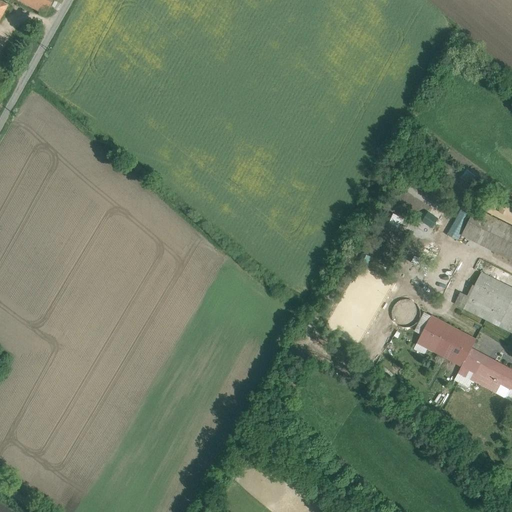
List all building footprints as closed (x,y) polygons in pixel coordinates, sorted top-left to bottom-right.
[(53,0),(17,0),(45,15),(53,0)] [(511,227),(475,209),(462,235),(511,260),(511,227)] [(511,288),(482,273),(469,298),(463,308),(511,333),(511,288)] [(469,298),(460,294),(455,304),(463,308),(469,298)] [(419,319),(420,314),(419,308),(416,304),(412,301),(406,300),(401,301),(396,304),(393,309),(392,314),(393,319),(396,324),(401,327),(406,328),(412,327),(416,324),(419,319)] [(476,340),(432,317),(418,343),(462,367),(464,363),(470,352),(476,340)] [(479,357),(470,352),(464,363),(473,368),(479,357)] [(511,373),(479,357),(473,368),(487,375),(511,388),(511,373)] [(511,388),(487,375),(482,384),(506,397),(511,388)]
